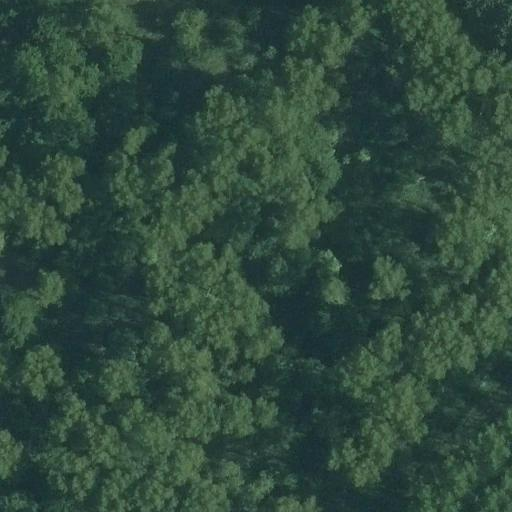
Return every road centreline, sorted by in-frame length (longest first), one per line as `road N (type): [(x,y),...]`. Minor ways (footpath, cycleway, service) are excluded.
road 1 (track): [(386,511),(511,386)]
road 2 (track): [(511,88),(421,0)]
